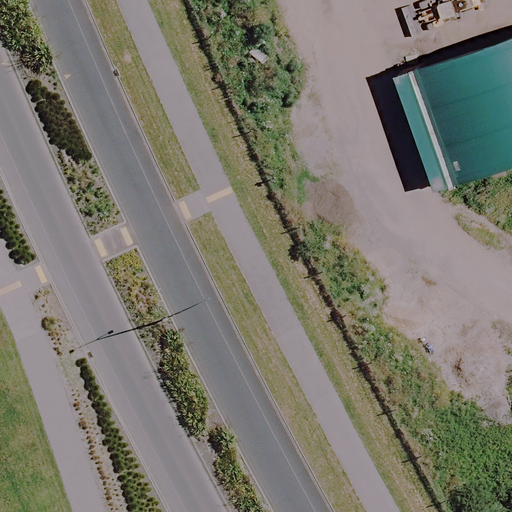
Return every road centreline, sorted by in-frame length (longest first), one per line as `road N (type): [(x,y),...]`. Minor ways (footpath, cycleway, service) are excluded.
road 1 (secondary): [(30,0),(115,196),(282,511)]
road 2 (secondary): [(189,511),(120,387),(0,126)]
